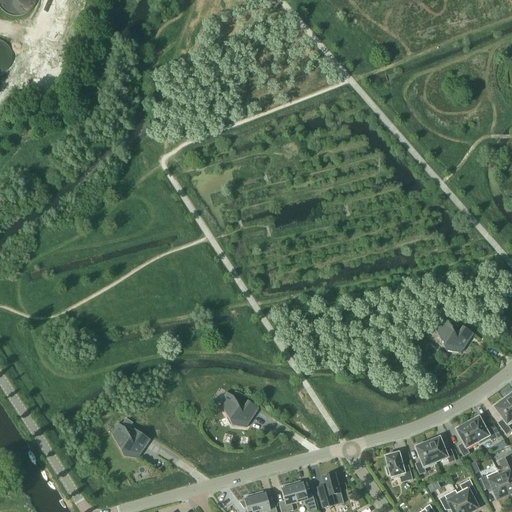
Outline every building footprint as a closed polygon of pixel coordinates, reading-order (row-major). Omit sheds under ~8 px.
[(447,352),(461,353),(473,334),(462,327),(455,337),(448,322),(441,318),(440,319),(447,323),(438,336),(447,352)] [(259,409),(247,401),(240,411),(233,397),(226,392),(226,393),(232,397),(224,411),(232,426),(246,428),(259,409)] [(511,393),(503,400),(511,411),(511,393)] [(508,426),(511,423),(511,411),(503,400),(493,408),(502,420),(497,423),(506,435),(511,431),(508,426)] [(478,417),(467,424),(477,442),(477,443),(479,447),(490,441),(491,442),(497,438),(491,428),(485,431),(478,417)] [(466,448),(477,443),(477,442),(467,424),(455,430),(463,443),(457,446),(463,457),(469,454),(466,448)] [(138,459),(150,440),(132,428),(128,434),(124,428),(115,442),(123,457),(138,459)] [(439,438),(427,443),(435,463),(435,462),(446,458),(448,464),(455,461),(450,449),(445,452),(439,438)] [(436,465),(435,462),(435,463),(427,443),(415,448),(420,462),(414,464),(419,475),(426,473),(424,469),(436,465)] [(402,468),(398,453),(384,457),(387,466),(386,466),(386,468),(385,468),(387,476),(390,475),(391,480),(399,477),(401,483),(412,480),(408,466),(402,468)] [(511,458),(511,457),(499,462),(503,469),(497,472),(507,495),(511,493),(511,458)] [(496,500),(507,495),(497,472),(486,476),(480,478),(485,490),(491,488),(496,500)] [(337,478),(335,477),(334,474),(321,478),(324,487),(317,489),(322,509),(334,506),(343,504),(340,493),(337,485),(338,483),(337,478)] [(457,496),(465,511),(471,511),(478,509),(471,497),(477,494),(469,480),(459,486),(462,490),(456,494),(457,496)] [(300,481),(291,484),(296,503),(303,501),(304,504),(309,511),(311,511),(317,510),(312,496),(306,498),(302,483),(301,484),(300,481)] [(296,503),(291,484),(282,486),(283,489),(281,489),(285,504),(279,506),(280,511),(289,511),(293,511),(291,505),(296,503)] [(254,494),(258,511),(264,511),(270,511),(276,511),(275,507),(269,508),(265,494),(263,494),(263,492),(254,494)] [(244,500),(244,501),(239,502),(244,509),(246,508),(247,511),(258,511),(254,494),(245,497),(245,499),(244,500)] [(452,511),(465,511),(457,496),(451,499),(449,494),(439,499),(445,511),(450,508),(452,511)]
